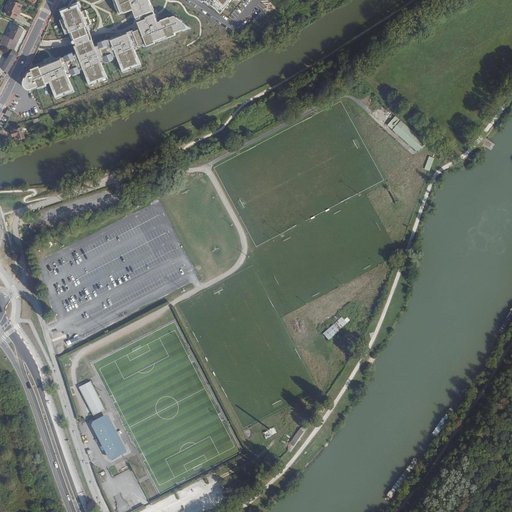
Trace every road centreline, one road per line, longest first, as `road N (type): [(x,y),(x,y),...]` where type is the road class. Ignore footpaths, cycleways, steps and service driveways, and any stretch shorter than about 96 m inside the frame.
road 1 (track): [(238,511),(283,471),(338,399),(370,346),(435,180),(511,94)]
road 2 (track): [(205,165),(242,233),(243,258),(79,354),(73,378),(93,441),(82,447)]
road 3 (track): [(205,165),(344,94),(422,162)]
road 4 (secondary): [(82,511),(38,379),(0,314)]
road 5 (secondary): [(0,340),(31,390),(74,511)]
